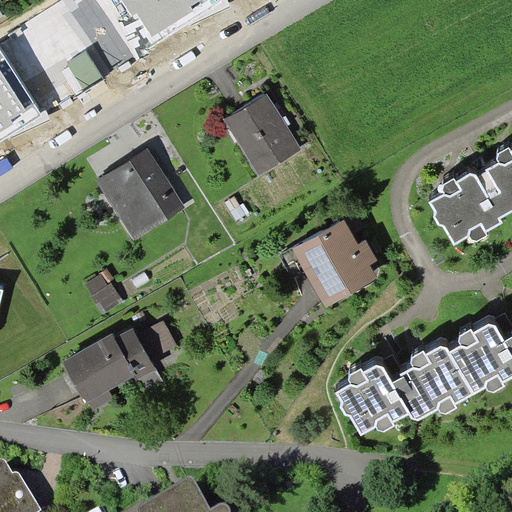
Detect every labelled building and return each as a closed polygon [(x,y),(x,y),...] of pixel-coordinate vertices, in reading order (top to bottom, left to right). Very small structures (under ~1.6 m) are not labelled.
[(269,94),(222,120),(256,180),(303,153),(269,94)] [(511,149),(427,193),(453,242),(511,210),(511,149)] [(147,151),(96,182),(132,241),(183,210),(147,151)] [(341,222),(293,249),(325,306),(373,279),(341,222)] [(511,331),(502,337),(491,317),(335,387),(361,435),(409,411),(415,422),(511,374),(511,331)] [(134,327),(66,365),(94,413),(161,375),(134,327)] [(0,511),(33,511),(5,466),(0,468),(0,511)] [(202,511),(191,492),(157,511),(202,511)]
